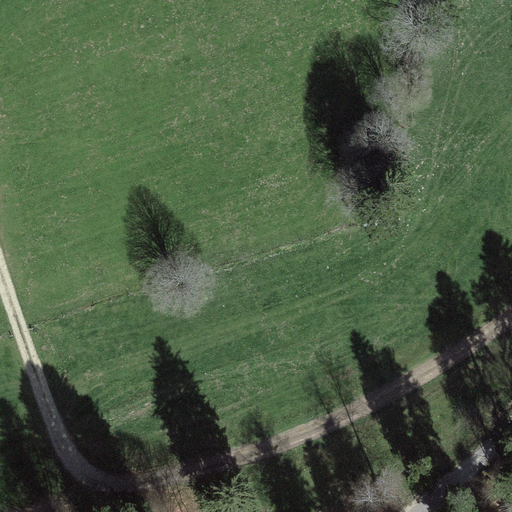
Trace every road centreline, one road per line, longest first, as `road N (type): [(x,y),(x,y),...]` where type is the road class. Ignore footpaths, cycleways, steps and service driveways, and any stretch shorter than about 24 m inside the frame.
road 1 (track): [(44,511),(276,445),(396,389),(511,314)]
road 2 (track): [(0,268),(88,498)]
road 3 (unclassified): [(424,511),(511,428)]
